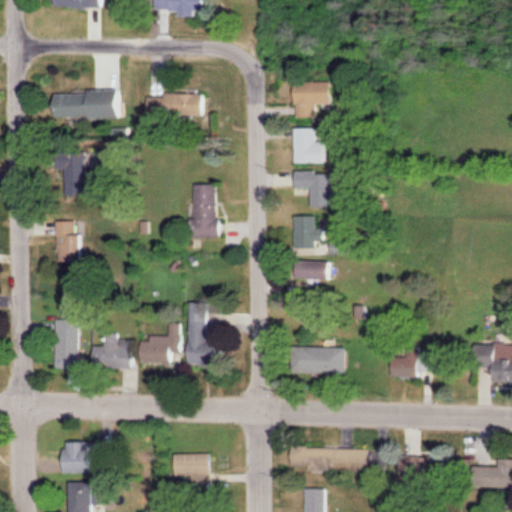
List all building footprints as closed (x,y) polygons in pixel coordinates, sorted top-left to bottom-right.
[(301,117),(321,117),(321,103),(337,103),(337,81),(301,81),(301,117)] [(60,117),(131,117),(131,91),(60,91),(60,117)] [(211,93),(154,93),(154,120),(211,120),(211,93)] [(300,128),(300,163),(330,163),(330,128),(300,128)] [(65,194),(95,194),(95,150),(65,151),(65,194)] [(301,188),(316,188),(316,207),(337,207),(337,170),(301,170),(301,188)] [(200,183),(200,235),(225,235),(225,183),(200,183)] [(301,245),(329,245),(329,215),(301,215),(301,245)] [(64,220),(64,262),(86,262),(86,220),(64,220)] [(336,252),(359,252),(359,239),(336,239),(336,252)] [(337,259),(304,259),(304,276),(337,276),(337,259)] [(219,300),(194,300),(194,363),(227,363),(227,339),(218,338),(219,300)] [(61,367),(85,367),(85,318),(61,318),(61,367)] [(99,368),(139,368),(140,337),(124,337),(124,331),(110,331),(110,345),(100,345),(99,368)] [(184,361),(184,333),(148,333),(148,361),(184,361)] [(511,343),(480,343),(479,381),(511,381),(511,343)] [(351,346),(299,346),(299,373),(351,373),(351,346)] [(425,377),(425,371),(438,371),(438,353),(397,353),(397,377),(425,377)] [(99,472),(99,441),(71,441),(71,472),(99,472)] [(376,447),(298,447),(298,469),(376,469),(376,447)] [(217,453),(181,453),(181,476),(217,476),(217,453)] [(511,488),(511,458),(504,458),(504,467),(491,467),(491,488),(511,488)] [(77,483),(76,511),(101,511),(102,483),(77,483)] [(331,511),(332,488),(310,488),(309,511),(331,511)]
